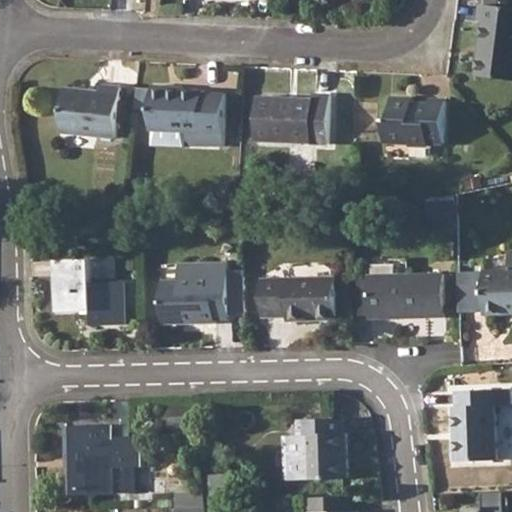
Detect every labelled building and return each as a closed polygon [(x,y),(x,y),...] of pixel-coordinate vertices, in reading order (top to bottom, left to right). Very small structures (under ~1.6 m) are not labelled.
[(486,23),(479,76),(511,80),(511,8),(483,5),(481,22),(486,23)] [(66,88),(61,132),(118,138),(123,87),(102,85),(101,92),(66,88)] [(152,89),(151,131),(188,133),(226,134),(228,94),(205,94),(205,91),(186,90),(152,89)] [(259,97),(258,142),(330,144),(332,96),(314,95),(314,99),(259,97)] [(386,120),(385,143),(411,144),(411,146),(429,147),(429,144),(445,145),(447,100),(431,100),(431,104),(415,104),(415,99),(392,98),(392,120),(386,120)] [(226,134),(188,133),(187,145),(225,146),(226,134)] [(510,270),(486,271),(486,313),(511,312),(511,254),(510,256),(510,270)] [(92,260),(56,261),(58,312),(93,311),(94,326),(127,326),(126,284),(92,285),(92,260)] [(247,310),(245,268),(229,267),(229,262),(179,263),(179,282),(163,282),(164,324),(217,322),(217,313),(230,313),(230,311),(247,310)] [(446,274),(369,276),(370,318),(448,316),(446,274)] [(338,277),(263,279),(264,315),(289,315),(289,320),(339,319),(338,277)] [(456,406),(454,406),(456,461),(499,459),(497,411),(509,411),(508,390),(496,391),(496,389),(455,390),(456,406)] [(344,418),(297,420),(297,436),(305,436),(306,479),(349,478),(348,434),(344,433),(344,418)] [(94,494),(115,494),(115,478),(117,478),(118,467),(137,467),(143,467),(142,437),(114,438),(113,424),(67,426),(67,461),(71,461),(71,490),(94,490),(94,494)] [(115,478),(115,494),(138,493),(137,467),(118,467),(117,478),(115,478)] [(232,480),(210,480),(210,494),(233,493),(232,480)] [(178,508),(207,507),(206,500),(204,490),(178,491),(178,508)]
